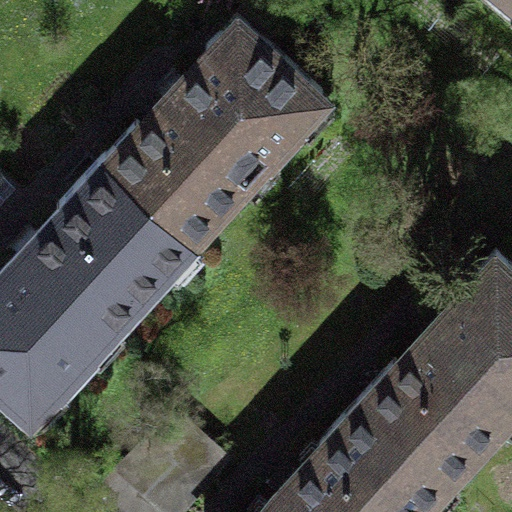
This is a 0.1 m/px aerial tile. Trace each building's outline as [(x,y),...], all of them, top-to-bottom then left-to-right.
[(137,118),(107,151),(191,228),(267,147),(272,151),(301,120),(296,115),(322,88),(238,9),(206,44),(209,47),(175,84),(141,121),(137,118)] [(191,228),(107,151),(106,149),(57,202),(60,205),(28,239),(0,269),(0,376),(29,404),(55,377),(60,381),(93,346),(88,342),(193,229),(191,228)] [(395,356),(365,388),(449,465),(511,396),(511,261),(496,247),(464,281),(467,284),(433,321),(398,359),(395,356)] [(405,511),(449,465),(365,388),(317,439),(321,442),(288,478),(256,511),(253,511),(252,510),(250,511),(405,511)] [(150,485),(201,430),(174,406),(122,459),(136,472),(150,485)] [(227,454),(201,430),(150,485),(164,498),(178,511),(227,454)]
